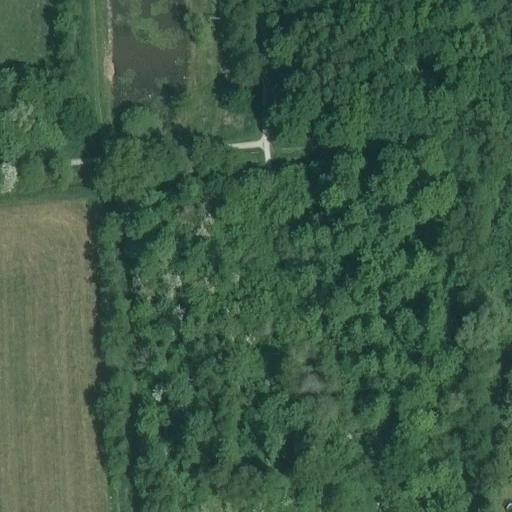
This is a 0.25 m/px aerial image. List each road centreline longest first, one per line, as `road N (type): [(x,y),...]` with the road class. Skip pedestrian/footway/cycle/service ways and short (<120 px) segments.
road 1 (unknown): [(132,157),(156,167),(160,178),(131,210),(141,511)]
road 2 (unknown): [(92,0),(98,119),(104,136),(132,157)]
